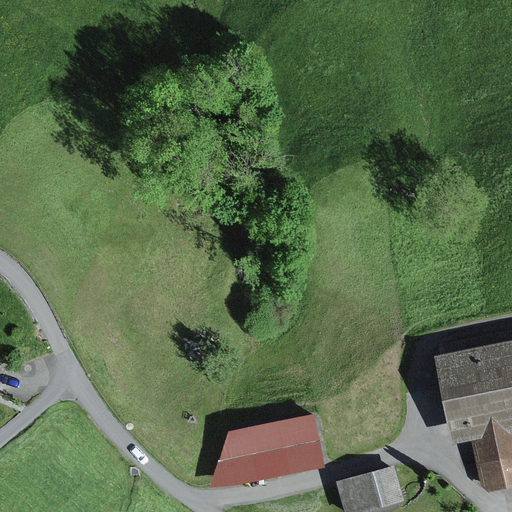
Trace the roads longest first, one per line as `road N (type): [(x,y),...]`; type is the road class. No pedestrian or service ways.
road 1 (unclassified): [(0,263),(36,301),(105,423),(153,472),(211,511)]
road 2 (track): [(511,324),(428,344),(418,361),(418,395)]
